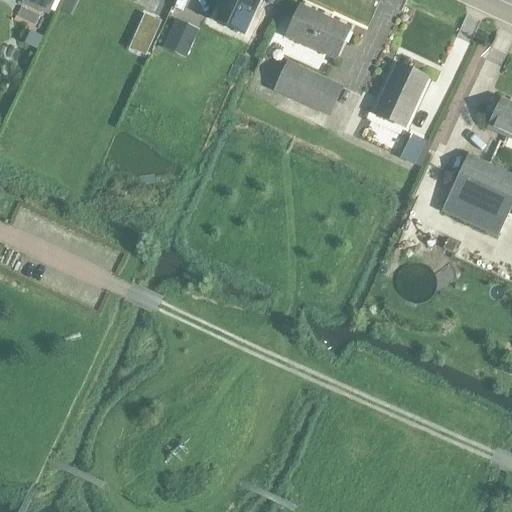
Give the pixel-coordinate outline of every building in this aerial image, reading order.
[(29,0),(27,4),(49,14),(55,0),(29,0)] [(65,0),(60,11),(72,16),(79,0),(65,0)] [(260,0),(220,0),(211,20),(244,35),(260,0)] [(288,35),(337,58),(351,29),(302,6),(288,35)] [(145,15),(129,50),(146,58),(163,23),(145,15)] [(177,20),(164,49),(186,60),(199,31),(177,20)] [(276,89),(331,114),(344,86),(289,61),(276,89)] [(376,113),(406,127),(428,78),(398,64),(376,113)] [(490,127),(511,137),(511,102),(503,98),(490,127)] [(416,163),(428,137),(414,131),(402,157),(416,163)] [(511,205),(511,175),(469,156),(443,212),(498,237),(511,205)]
